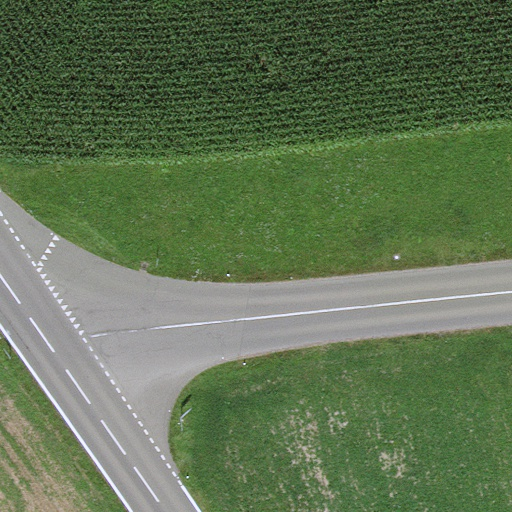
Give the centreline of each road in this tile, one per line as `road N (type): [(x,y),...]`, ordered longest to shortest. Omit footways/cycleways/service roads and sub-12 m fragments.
road 1 (tertiary): [(44,344),(511,297)]
road 2 (secondary): [(44,344),(162,511)]
